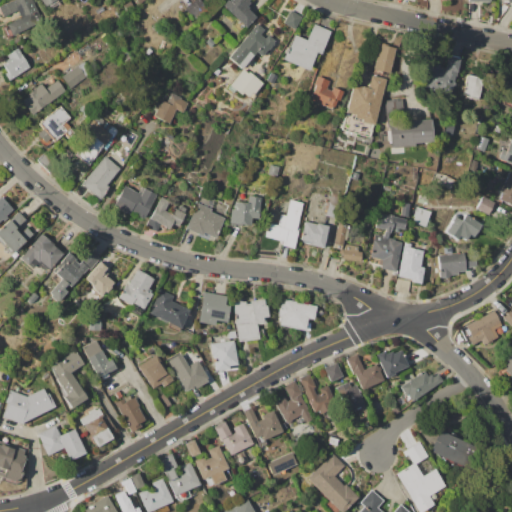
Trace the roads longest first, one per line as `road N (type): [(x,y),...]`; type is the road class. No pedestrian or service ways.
road 1 (residential): [(511,435),(485,389),(425,330),(326,285),(178,258),(118,237),(67,207),(0,142)]
road 2 (residential): [(0,511),(90,480),(296,360),(461,301),(511,255)]
road 3 (residential): [(511,44),(324,0)]
road 4 (residential): [(470,373),(391,428),(375,450)]
